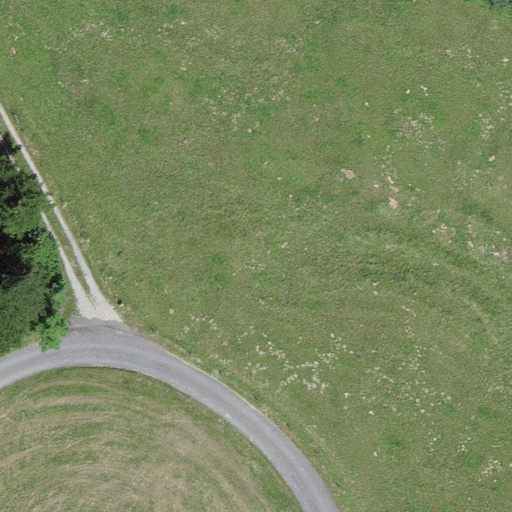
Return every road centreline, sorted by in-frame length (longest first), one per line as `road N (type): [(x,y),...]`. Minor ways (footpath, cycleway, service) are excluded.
road 1 (track): [(320,511),(300,463),(234,404),(181,374),(116,349),(32,354),(0,368)]
road 2 (track): [(116,349),(0,133)]
